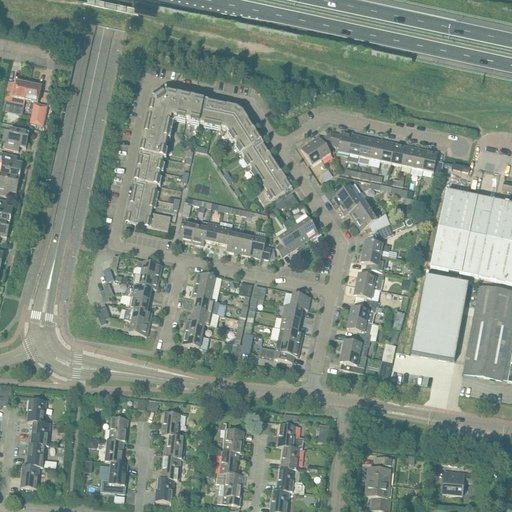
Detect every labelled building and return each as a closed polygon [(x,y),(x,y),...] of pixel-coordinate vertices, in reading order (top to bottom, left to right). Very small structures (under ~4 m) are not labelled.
[(24,108),(25,101),(29,83),(23,82),(21,83),(21,84),(16,83),(15,85),(9,83),(5,104),(24,108)] [(35,84),(29,83),(25,101),(32,103),(30,110),(33,111),(30,125),(43,128),(48,108),(37,106),(41,88),(35,87),(36,86),(35,84)] [(235,112),(179,100),(175,99),(175,102),(168,100),(168,98),(167,98),(167,100),(165,99),(161,94),(153,99),(157,105),(156,107),(154,106),(128,225),(168,233),(171,219),(151,215),(172,119),(227,131),(264,189),(256,195),(264,207),(289,191),(241,116),(244,112),(238,108),(235,112)] [(26,150),(29,135),(10,131),(7,145),(2,144),(1,150),(18,154),(19,149),(26,150)] [(348,156),(353,137),(342,134),(341,137),(330,135),(333,148),(339,149),(338,154),(348,156)] [(310,145),(321,162),(330,155),(327,151),(333,148),(330,135),(321,141),(319,139),(310,145)] [(359,159),(363,139),(353,137),(348,156),(359,159)] [(370,161),(374,141),(363,139),(359,159),(370,161)] [(380,163),(384,143),(374,141),(370,161),(380,163)] [(391,165),(395,146),(384,143),(380,163),(391,165)] [(312,168),(321,162),(310,145),(301,151),(312,168)] [(401,168),(406,148),(395,146),(391,165),(401,168)] [(412,170),(416,150),(406,148),(401,168),(412,170)] [(416,150),(412,170),(411,176),(421,178),(423,172),(422,172),(427,152),(416,150)] [(422,172),(423,172),(433,174),(432,179),(440,180),(443,164),(436,163),(438,155),(427,152),(422,172)] [(0,161),(3,162),(0,176),(20,180),(23,165),(16,164),(18,159),(0,154),(0,161)] [(218,160),(213,163),(216,168),(221,164),(218,160)] [(329,173),(322,178),(325,184),(333,179),(329,173)] [(20,180),(0,176),(0,177),(0,196),(9,199),(10,194),(16,195),(20,180)] [(511,186),(504,184),(502,192),(511,193),(511,186)] [(337,204),(340,208),(356,197),(350,188),(333,199),(336,205),(337,204)] [(233,194),(236,199),(241,195),(238,190),(233,194)] [(461,276),(478,199),(446,193),(430,269),(461,276)] [(292,195),(282,202),(285,207),(295,200),(292,195)] [(360,195),(356,197),(340,208),(342,212),(341,212),(345,218),(349,215),(348,214),(361,206),(361,205),(365,203),(360,195)] [(509,206),(478,199),(461,276),(493,282),(509,206)] [(182,218),(189,219),(191,207),(192,207),(193,202),(187,200),(182,218)] [(298,205),(295,200),(285,207),(288,211),(298,205)] [(0,222),(10,225),(13,210),(7,208),(8,204),(0,201),(0,222)] [(275,214),(285,207),(282,202),(271,209),(275,214)] [(200,203),(199,209),(198,214),(204,215),(205,210),(211,211),(211,209),(212,205),(200,203)] [(356,223),(372,213),(365,203),(361,205),(361,206),(348,214),(349,215),(352,220),(353,219),(356,223)] [(212,205),(211,209),(218,210),(217,212),(223,214),(224,208),(212,205)] [(511,206),(509,206),(493,282),(511,286),(511,206)] [(236,210),(224,208),(223,214),(234,216),(236,210)] [(234,216),(246,219),(247,213),(236,210),(234,216)] [(372,213),(356,223),(358,227),(357,228),(361,233),(370,227),(373,234),(390,226),(386,216),(377,222),(372,213)] [(298,227),(308,242),(318,235),(308,220),(298,227)] [(288,234),(298,249),(308,242),(298,227),(294,230),(289,221),(283,225),(288,234)] [(389,227),(392,234),(405,228),(402,221),(389,227)] [(7,240),(10,225),(0,222),(0,240),(0,239),(7,240)] [(203,248),(208,225),(202,224),(201,229),(195,228),(191,245),(203,248)] [(227,253),(230,235),(232,226),(221,224),(220,228),(216,245),(227,248),(226,253),(227,253)] [(191,245),(195,228),(183,225),(179,243),(191,245)] [(216,245),(220,228),(208,225),(203,248),(204,243),(216,245)] [(393,236),(392,234),(389,227),(377,233),(380,240),(382,239),(383,241),(393,236)] [(282,259),(298,249),(288,234),(278,240),(281,246),(275,249),(282,259)] [(242,238),(230,235),(227,253),(238,255),(242,238)] [(238,255),(250,258),(254,240),(242,238),(238,255)] [(266,243),(254,240),(250,258),(269,262),(271,251),(264,249),(266,243)] [(365,243),(363,254),(380,258),(380,257),(381,253),(389,254),(390,248),(365,243)] [(388,259),(380,257),(380,258),(363,254),(361,265),(371,267),(370,273),(384,276),(385,270),(386,270),(388,259)] [(113,257),(111,270),(116,271),(119,259),(113,257)] [(136,275),(159,280),(162,268),(138,263),(137,269),(134,269),(133,274),(136,274),(136,275)] [(104,273),(108,284),(114,282),(109,270),(104,273)] [(358,276),(356,287),(373,291),(381,292),(383,282),(384,276),(370,273),(368,279),(358,276)] [(136,275),(133,287),(152,291),(157,292),(159,280),(136,275)] [(197,275),(194,287),(212,291),(215,279),(197,275)] [(455,363),(468,287),(424,279),(410,355),(455,363)] [(402,280),(400,291),(410,292),(412,282),(402,280)] [(244,298),(247,286),(241,285),(238,297),(244,298)] [(105,291),(108,299),(114,297),(109,286),(104,288),(105,291)] [(250,299),(252,287),(247,286),(244,298),(245,298),(250,299)] [(125,297),(149,302),(152,291),(133,287),(133,290),(129,289),(126,291),(125,297)] [(212,291),(194,287),(192,299),(197,300),(209,303),(212,291)] [(371,302),(373,291),(356,287),(354,298),(364,301),(363,306),(377,309),(378,303),(371,302)] [(505,380),(508,365),(511,342),(511,292),(488,289),(479,287),(463,376),(502,383),(503,380),(505,380)] [(258,301),(261,289),(255,288),(252,300),(257,301),(258,301)] [(264,302),(266,290),(261,289),(258,301),(264,302)] [(109,303),(108,299),(105,291),(100,293),(104,305),(109,303)] [(290,308),(303,311),(308,312),(310,300),(293,296),(290,308)] [(131,311),(147,314),(149,302),(125,297),(123,305),(129,307),(128,310),(131,311)] [(247,311),(250,299),(245,298),(244,305),(243,305),(242,310),(247,311)] [(220,305),(209,303),(197,300),(194,312),(212,316),(217,317),(220,305)] [(258,301),(252,300),(250,312),(255,313),(258,301)] [(376,315),(377,309),(363,306),(361,312),(351,310),(349,321),(372,326),(374,315),(376,315)] [(303,311),(290,308),(285,307),(282,319),(300,322),(302,311),(303,311)] [(102,314),(105,322),(110,320),(106,308),(100,310),(102,314)] [(152,315),(147,314),(131,311),(128,322),(132,323),(131,323),(149,327),(152,315)] [(187,322),(187,323),(204,327),(216,329),(219,317),(217,317),(212,316),(194,312),(193,317),(192,316),(190,323),(187,322)] [(255,313),(250,312),(247,323),(253,325),(255,313)] [(105,322),(102,314),(97,316),(101,327),(106,325),(105,322)] [(401,330),(405,316),(398,314),(394,328),(401,330)] [(280,330),(285,331),(298,334),(300,322),(282,319),(280,330)] [(356,340),(370,342),(371,337),(370,336),(372,326),(349,321),(347,332),(357,334),(356,340)] [(149,327),(131,323),(129,335),(147,339),(149,327)] [(202,338),(204,327),(187,323),(184,334),(202,338)] [(250,336),(253,325),(247,323),(245,335),(250,336)] [(285,331),(282,343),(300,347),(303,335),(298,334),(285,331)] [(202,338),(184,334),(182,346),(199,350),(202,338)] [(242,347),(241,355),(249,357),(253,337),(250,336),(245,335),(244,340),(244,341),(242,347)] [(344,343),(342,354),(359,358),(359,357),(366,359),(368,348),(370,342),(369,342),(356,340),(354,345),(344,343)] [(298,359),(300,347),(282,343),(278,342),(275,354),(274,361),(292,365),(294,358),(298,359)] [(242,347),(240,346),(237,346),(234,358),(240,359),(241,355),(242,347)] [(366,359),(359,357),(359,358),(342,354),(340,365),(350,367),(349,373),(363,376),(366,359)] [(0,387),(0,395),(10,396),(11,388),(0,387)] [(45,425),(47,403),(29,401),(27,424),(32,424),(33,424),(45,425)] [(161,437),(167,438),(179,439),(181,416),(163,415),(161,437)] [(111,420),(108,442),(124,444),(126,444),(128,422),(111,420)] [(33,424),(32,424),(30,446),(46,447),(46,448),(48,448),(51,426),(45,425),(33,424)] [(295,440),(296,428),(279,426),(276,449),(282,450),(282,449),(294,450),(300,451),(302,451),(303,440),(295,440)] [(320,443),(329,443),(329,426),(320,426),(320,443)] [(225,442),(224,454),(239,455),(239,456),(241,456),(244,433),(227,432),(226,431),(225,442)] [(185,439),(179,439),(167,438),(165,459),(165,460),(180,461),(182,462),(185,439)] [(122,466),(122,465),(124,444),(108,442),(106,442),(104,464),(110,465),(110,464),(122,466)] [(28,445),(26,467),(26,468),(40,469),(44,470),(46,448),(46,447),(30,446),(28,445)] [(282,450),(280,471),(296,473),(298,473),(300,451),(294,450),(282,449),(282,450)] [(237,477),(239,456),(239,455),(224,454),(213,453),(213,457),(221,457),(219,476),(225,477),(225,476),(237,477)] [(165,460),(165,459),(163,459),(161,481),(161,482),(175,483),(174,484),(178,484),(180,461),(165,460)] [(370,472),(368,485),(388,488),(390,474),(393,474),(394,462),(376,460),(375,472),(368,471),(368,472),(370,472)] [(110,468),(108,482),(102,482),(101,494),(125,496),(128,466),(122,465),(122,466),(110,464),(110,465),(104,464),(104,467),(110,468)] [(38,491),(40,469),(26,468),(26,467),(22,467),(20,489),(38,491)] [(278,471),(276,493),(290,494),(290,495),(304,496),(304,489),(301,485),(295,484),(296,473),(280,471),(278,471)] [(463,484),(472,485),(473,477),(464,476),(444,474),(442,497),(462,498),(463,484)] [(225,477),(219,476),(217,476),(217,479),(216,486),(219,487),(217,506),(240,508),(243,478),(237,477),(225,476),(225,477)] [(172,505),(174,484),(175,483),(161,482),(161,481),(157,480),(154,503),(172,505)] [(387,501),(388,488),(368,485),(367,498),(365,498),(365,499),(372,500),(371,511),(372,511),(388,511),(390,501),(387,501)] [(419,491),(418,500),(426,501),(427,492),(419,491)] [(287,511),(290,495),(290,494),(276,493),(272,492),(269,511),(287,511)]
